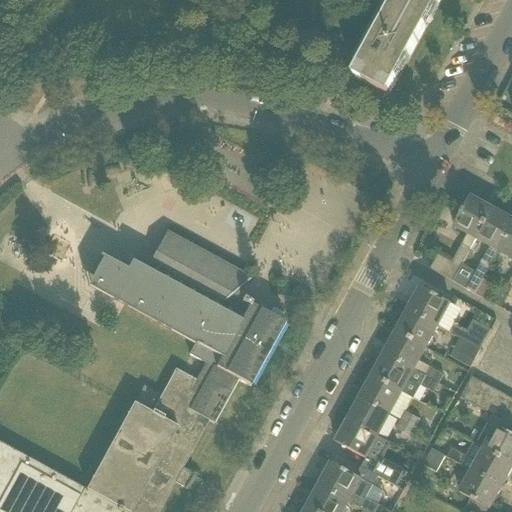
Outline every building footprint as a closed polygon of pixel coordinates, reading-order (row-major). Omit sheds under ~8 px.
[(396,0),(367,54),(354,78),(389,97),(441,0),(396,0)] [(439,256),(431,270),(454,283),(477,240),(493,210),(471,198),(454,228),(468,235),(453,264),(439,256)] [(477,240),(490,248),(467,290),(476,295),(483,281),(499,252),(511,228),(511,220),(493,210),(477,240)] [(511,259),(511,228),(499,252),(511,259)] [(189,356),(206,364),(218,370),(211,381),(207,379),(188,411),(209,423),(214,425),(238,382),(250,388),(285,325),(252,306),(252,305),(234,295),(259,274),(258,273),(250,279),(167,234),(146,271),(132,263),(127,272),(103,260),(87,289),(122,308),(194,346),(189,356)] [(492,285),(483,281),(476,295),(484,300),(492,285)] [(439,327),(451,305),(421,288),(409,311),(439,327)] [(427,349),(439,327),(409,311),(397,333),(427,349)] [(463,340),(481,350),(492,331),(474,321),(468,332),(454,324),(450,333),(449,333),(463,341),(463,340)] [(415,371),(427,349),(397,333),(385,354),(415,371)] [(453,359),(471,369),(481,350),(463,340),(463,341),(453,359)] [(415,371),(385,354),(373,376),(403,393),(414,399),(422,386),(435,393),(440,385),(415,371)] [(206,364),(196,382),(176,371),(161,397),(144,388),(86,492),(123,511),(160,511),(175,485),(187,491),(195,477),(183,470),(209,423),(188,411),(207,379),(211,381),(218,370),(206,364)] [(440,385),(444,376),(431,369),(426,377),(440,385)] [(391,415),(403,393),(373,376),(361,398),(391,415)] [(461,399),(473,405),(484,384),(472,378),(461,399)] [(473,405),(484,411),(496,390),(484,384),(473,405)] [(484,411),(496,418),(507,397),(496,390),(484,411)] [(496,418),(507,424),(511,414),(511,399),(507,397),(496,418)] [(379,437),(391,415),(361,398),(349,421),(379,437)] [(406,413),(401,420),(417,429),(421,421),(406,413)] [(417,429),(401,420),(396,430),(412,438),(417,429)] [(349,421),(336,444),(366,460),(379,437),(349,421)] [(511,464),(511,435),(497,427),(485,449),(511,464)] [(0,511),(123,511),(86,492),(0,444),(0,511)] [(511,464),(485,449),(473,471),(503,488),(511,470),(511,464)] [(447,458),(461,466),(466,457),(451,450),(447,458)] [(424,467),(437,474),(445,457),(432,451),(424,467)] [(377,465),(372,463),(368,472),(387,482),(396,465),(381,457),(377,465)] [(388,511),(379,507),(366,500),(373,487),(332,464),(320,487),(351,504),(360,509),(360,508),(365,511),(388,511)] [(466,511),(467,511),(488,511),(489,511),(490,511),(503,488),(473,471),(472,472),(460,494),(471,501),(466,511)] [(314,511),(346,511),(351,504),(320,487),(308,508),(314,511)]
